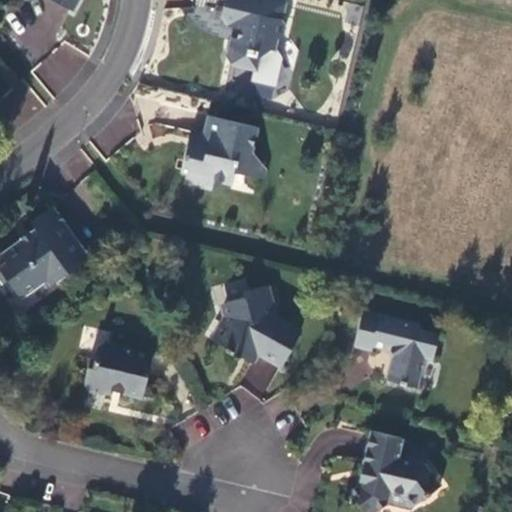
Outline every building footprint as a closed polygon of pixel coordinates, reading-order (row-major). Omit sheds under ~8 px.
[(59,0),(75,8),(79,0),(59,0)] [(289,2),(279,0),(229,0),(225,17),(230,25),(235,26),(229,54),(235,62),(258,68),(261,56),(273,48),(278,49),(280,39),(286,36),(289,24),(286,18),(289,2)] [(261,125),(212,113),(208,133),(211,135),(208,146),(193,143),(187,168),(193,171),(192,176),(194,182),(213,187),(221,180),(222,177),(238,181),(241,169),(257,173),(261,155),(256,147),(261,125)] [(0,267),(0,276),(4,282),(10,279),(19,292),(23,299),(46,284),(49,286),(91,256),(56,205),(33,221),(38,230),(1,256),(5,263),(0,267)] [(4,282),(0,276),(0,288),(7,300),(19,292),(10,279),(4,282)] [(278,316),(269,285),(251,290),(248,296),(228,302),(231,314),(217,339),(230,346),(229,348),(235,352),(236,350),(244,355),(248,348),(259,354),(260,351),(285,364),(303,327),(283,316),(278,316)] [(423,324),(366,310),(357,345),(375,349),(377,344),(392,348),(397,354),(391,379),(419,387),(426,356),(434,358),(441,334),(422,329),(423,324)] [(154,353),(107,342),(100,345),(95,358),(92,357),(86,383),(89,388),(107,393),(113,389),(114,390),(116,386),(124,387),(124,391),(145,396),(154,353)] [(405,436),(374,429),(365,464),(369,464),(365,478),(362,477),(362,482),(351,490),(364,511),(376,511),(388,505),(392,491),(408,495),(416,505),(443,484),(429,464),(401,457),(405,436)]
